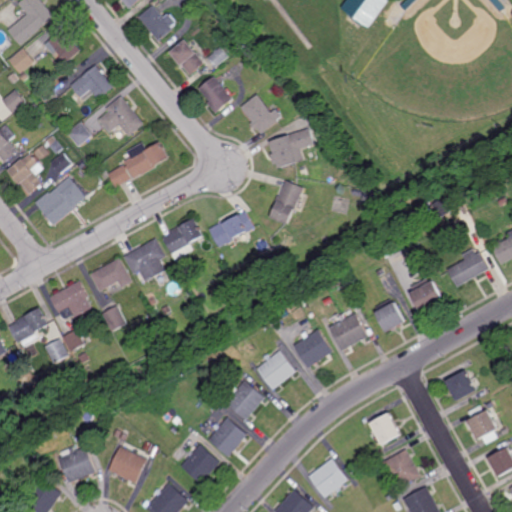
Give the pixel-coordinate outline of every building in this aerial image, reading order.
[(43,0),(58,17),(23,46),(11,30),(30,14),(21,3),(24,0),(43,0)] [(141,0),(131,9),(123,0),(141,0)] [(390,0),(371,27),(344,8),(349,0),(390,0)] [(167,18),(171,14),(178,22),(174,26),(176,29),(161,41),(141,17),(156,5),(167,18)] [(72,38),(73,37),(83,50),(68,62),(59,51),(54,54),(46,44),(65,29),(72,38)] [(192,75),(184,65),(183,66),(172,52),(187,40),(206,63),(192,75)] [(217,68),(209,58),(222,47),(230,57),(217,68)] [(247,58),(242,52),(248,47),(251,51),(249,52),(251,55),(247,58)] [(23,74),(12,61),(26,48),(37,62),(23,74)] [(10,59),(7,55),(13,49),(17,53),(10,59)] [(103,71),(104,69),(107,73),(106,73),(117,87),(101,100),(98,96),(97,97),(96,95),(96,94),(86,102),(73,85),(98,65),(103,71)] [(218,113),(210,103),(211,102),(201,89),(217,76),(235,99),(218,113)] [(288,93),(284,88),(289,84),(293,90),(288,93)] [(50,107),(41,96),(53,87),(62,98),(50,107)] [(16,114),(5,101),(19,90),(29,102),(16,114)] [(273,112),(278,109),(283,117),(279,120),(280,122),(263,134),(259,129),(257,131),(252,124),(254,122),(243,107),(260,95),(273,112)] [(131,137),(121,125),(111,133),(101,120),(111,112),(108,109),(123,96),(146,124),(131,137)] [(54,116),(50,111),(55,107),(59,113),(54,116)] [(78,122),(74,118),(82,110),(87,115),(78,122)] [(81,147),(70,133),(83,123),(94,136),(81,147)] [(23,157),(21,153),(8,163),(1,154),(0,154),(0,129),(2,128),(3,129),(9,124),(18,136),(13,140),(21,150),(25,147),(29,153),(23,157)] [(281,169),(279,165),(276,166),(273,155),(275,154),(271,142),(289,136),(288,135),(310,128),(315,145),(301,149),(305,160),(300,161),(300,163),(281,169)] [(329,137),(324,141),(322,141),(316,144),(312,134),(317,132),(322,128),(329,137)] [(66,148),(59,154),(51,146),(48,148),(51,153),(43,160),(37,151),(45,145),(46,146),(49,144),(47,142),(55,136),(66,148)] [(149,150),(163,142),(172,159),(158,167),(144,176),(143,174),(137,178),(131,169),(129,170),(134,179),(118,188),(110,174),(125,165),(126,167),(129,166),(127,161),(132,157),(129,151),(145,142),(149,150)] [(62,174),(53,163),(65,153),(75,164),(62,174)] [(46,184),(33,194),(25,184),(23,186),(12,171),(33,154),(45,169),(38,175),(46,184)] [(84,170),(79,164),(85,160),(89,166),(84,170)] [(360,182),(355,176),(359,174),(364,180),(360,182)] [(77,183),(78,183),(90,198),(76,209),(77,209),(56,226),(37,202),(51,192),(52,194),(61,187),(61,186),(72,177),(77,183)] [(289,226),(271,218),(277,203),(276,202),(279,195),(281,196),(288,180),(306,188),(289,226)] [(503,206),(500,201),(508,197),(511,202),(503,206)] [(441,219),(433,204),(444,199),(452,214),(441,219)] [(257,228),(221,248),(211,229),(225,221),(226,223),(247,211),(257,228)] [(200,243),(199,241),(193,244),(196,251),(177,260),(165,237),(172,233),(171,232),(197,219),(206,237),(205,238),(206,240),(200,243)] [(511,261),(504,266),(494,248),(511,239),(510,234),(511,232),(511,261)] [(148,283),(142,272),(137,275),(126,257),(158,239),(169,257),(163,261),(169,271),(148,283)] [(386,258),(384,252),(392,248),(395,255),(386,258)] [(478,255),(483,252),(492,270),(459,288),(450,271),(467,261),(464,255),(475,249),(478,255)] [(272,262),(269,255),(277,251),(280,257),(272,262)] [(136,283),(125,289),(121,282),(102,292),(93,275),(122,258),(136,283)] [(431,284),(435,282),(447,303),(423,316),(412,294),(414,293),(412,288),(429,279),(431,284)] [(77,319),(76,317),(69,320),(65,318),(62,313),(61,314),(53,298),(82,281),(91,298),(89,299),(94,309),(77,319)] [(356,310),(352,302),(357,299),(362,307),(356,310)] [(388,334),(377,314),(396,303),(407,323),(388,334)] [(115,333),(105,314),(120,307),(130,325),(115,333)] [(27,348),(24,343),(21,344),(12,327),(19,323),(18,322),(42,309),(51,326),(38,333),(41,340),(27,348)] [(371,338),(345,352),(332,327),(343,321),(340,316),(344,314),(347,319),(358,313),(371,338)] [(336,353),(312,369),(296,345),(307,339),(304,334),(307,331),(311,336),(321,329),(336,353)] [(73,353),(65,338),(79,330),(87,345),(73,353)] [(0,358),(10,353),(0,334),(0,358)] [(56,365),(47,348),(63,339),(72,356),(56,365)] [(32,358),(29,352),(36,348),(40,353),(32,358)] [(298,373),(275,390),(260,368),(270,361),(266,357),(269,354),(273,359),(283,352),(298,373)] [(85,365),(81,357),(87,353),(92,361),(85,365)] [(79,373),(71,372),(72,365),(80,366),(79,373)] [(469,375),(472,373),(475,377),(471,379),(477,389),(458,400),(447,379),(465,369),(469,375)] [(268,396),(249,419),(228,402),(236,392),(232,389),(236,386),(239,389),(247,379),(268,396)] [(484,411),(489,408),(500,429),(496,431),(499,437),(487,444),(484,437),(480,440),(477,435),(475,436),(474,433),(476,431),(474,428),(472,429),(470,426),(472,425),(469,419),(473,417),(470,411),(481,405),(484,411)] [(384,445),(371,422),(391,411),(404,434),(384,445)] [(178,424),(174,420),(179,415),(183,419),(178,424)] [(230,457),(207,436),(219,423),(222,426),(231,416),(251,434),(230,457)] [(176,434),(172,430),(175,426),(180,429),(176,434)] [(86,442),(83,436),(89,433),(91,440),(86,442)] [(223,461),(203,483),(183,465),(191,456),(187,453),(191,449),(194,453),(203,443),(223,461)] [(99,472),(93,474),(94,475),(90,477),(89,475),(79,479),(79,481),(76,482),(75,480),(71,482),(61,457),(64,455),(63,451),(75,446),(77,450),(88,445),(99,472)] [(138,482),(111,470),(122,445),(149,457),(138,482)] [(511,469),(500,476),(489,457),(509,445),(511,450),(511,469)] [(158,455),(153,452),(156,446),(161,448),(158,455)] [(411,454),(412,453),(414,457),(413,458),(418,467),(420,466),(422,470),(421,471),(423,475),(399,488),(385,461),(408,448),(411,454)] [(346,490),(341,493),(338,489),(328,497),(312,475),(337,457),(353,479),(343,486),(346,490)] [(64,493),(51,511),(40,511),(25,502),(32,491),(28,489),(31,485),(36,488),(42,478),(64,493)] [(191,501),(181,511),(158,511),(151,505),(160,495),(156,491),(159,488),(162,492),(171,482),(191,501)] [(432,491),(433,490),(435,494),(434,495),(439,504),(440,503),(443,507),(441,508),(444,511),(412,511),(405,499),(429,485),(432,491)] [(279,511),(277,510),(298,488),(318,506),(312,511),(279,511)] [(389,502),(386,497),(393,493),(396,498),(389,502)] [(399,511),(395,504),(400,501),(404,509),(399,511)]
